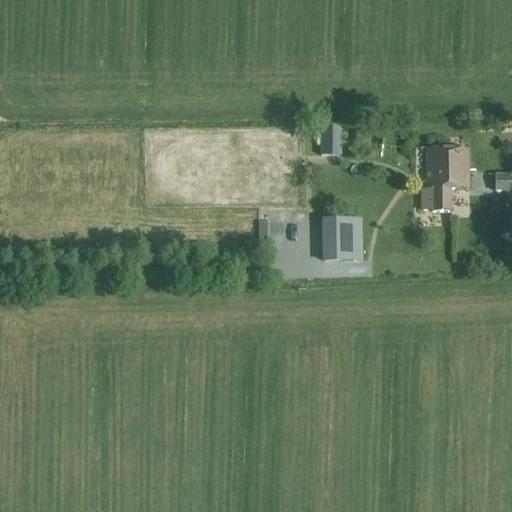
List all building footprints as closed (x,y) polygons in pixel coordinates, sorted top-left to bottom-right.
[(340,158),(341,128),(321,127),(320,157),(340,158)] [(355,143),(370,143),(370,131),(355,131),(355,143)] [(421,191),(421,213),(432,213),(432,215),(450,214),(449,192),(468,191),(467,151),(426,152),(427,191),(421,191)] [(494,193),(508,193),(508,203),(511,203),(511,175),(494,176),(494,193)] [(308,226),(308,264),(351,263),(351,225),(308,226)]
